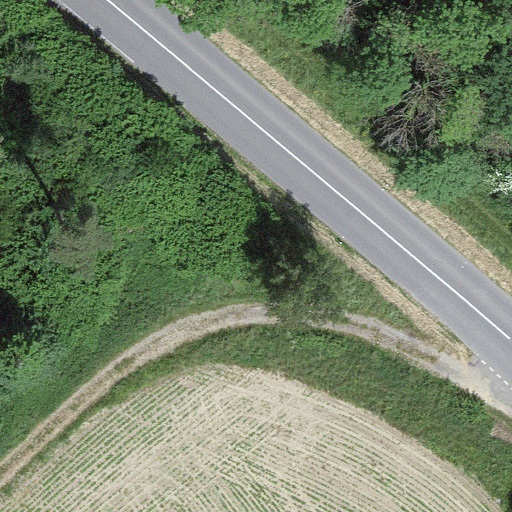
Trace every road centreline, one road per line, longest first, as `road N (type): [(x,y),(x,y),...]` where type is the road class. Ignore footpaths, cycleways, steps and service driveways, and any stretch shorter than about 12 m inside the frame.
road 1 (track): [(0,473),(164,335),(236,314),(359,326),(475,385),(511,389)]
road 2 (secondary): [(107,0),(511,341)]
road 3 (track): [(259,0),(511,239)]
